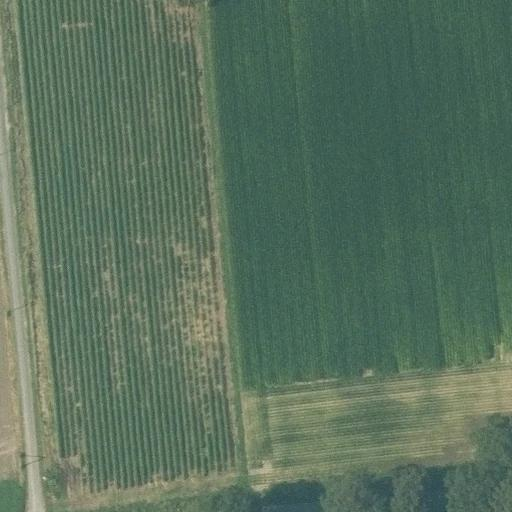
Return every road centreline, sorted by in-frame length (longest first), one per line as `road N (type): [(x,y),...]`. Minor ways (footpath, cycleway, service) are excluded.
road 1 (unclassified): [(36,511),(0,124)]
road 2 (unclassified): [(324,511),(511,492)]
